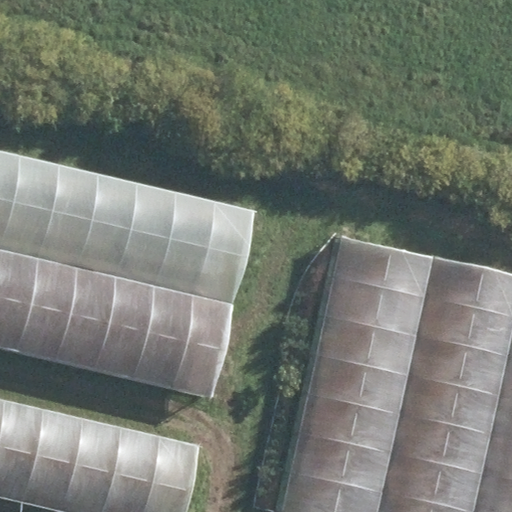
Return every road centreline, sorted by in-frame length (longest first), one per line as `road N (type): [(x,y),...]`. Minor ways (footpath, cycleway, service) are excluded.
road 1 (track): [(511,234),(0,111)]
road 2 (track): [(282,179),(214,511)]
